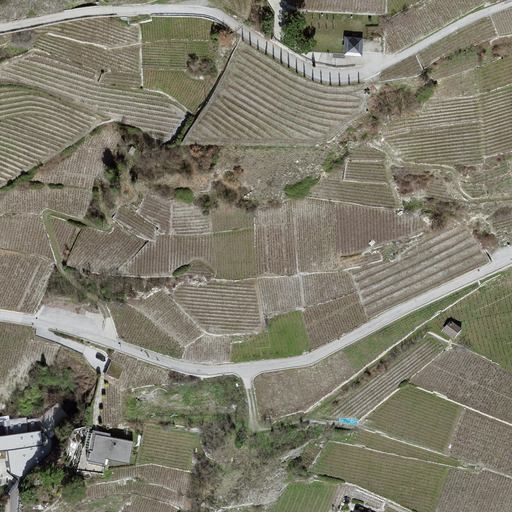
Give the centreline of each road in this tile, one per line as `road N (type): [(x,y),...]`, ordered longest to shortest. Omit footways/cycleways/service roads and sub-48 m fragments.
road 1 (track): [(511,0),(364,72),(329,75),(218,13),(79,11),(0,26)]
road 2 (unclassified): [(511,260),(289,366),(196,370),(0,317)]
road 3 (track): [(107,342),(105,310),(63,272),(46,214),(106,227),(101,183),(136,200),(128,163)]
